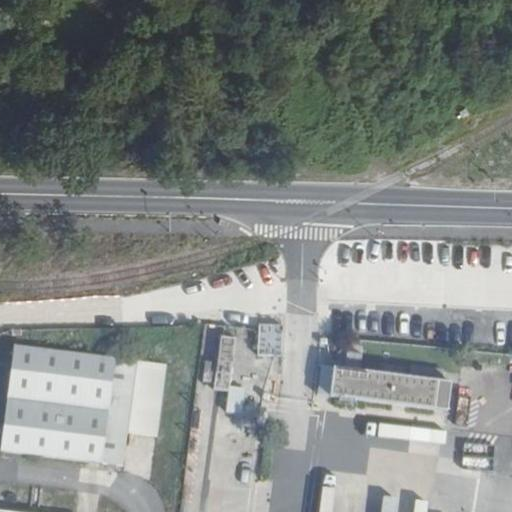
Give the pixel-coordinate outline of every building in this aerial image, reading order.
[(257,326),(256,357),(282,358),(283,327),(257,326)] [(217,375),(231,376),(236,341),(221,339),(217,375)] [(124,466),(137,362),(17,346),(2,450),(124,466)] [(318,395),(436,410),(447,411),(450,383),(439,381),(440,369),(409,366),(408,377),(357,370),(358,356),(345,354),(344,368),(321,365),(318,395)] [(260,359),(258,374),(274,376),(276,361),(260,359)]
